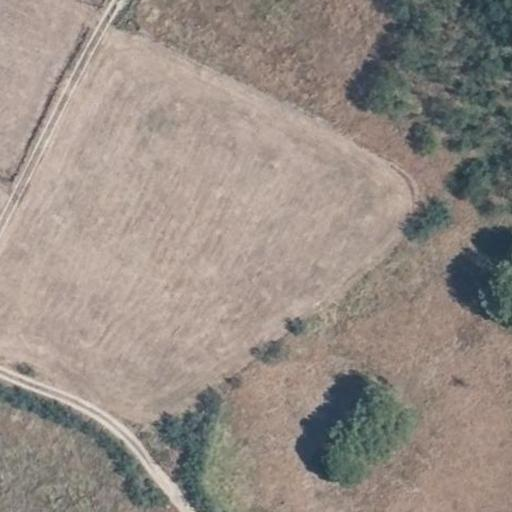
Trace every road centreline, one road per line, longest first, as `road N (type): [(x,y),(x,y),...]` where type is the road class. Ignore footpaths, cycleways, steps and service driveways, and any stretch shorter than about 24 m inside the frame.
road 1 (track): [(0,229),(123,0)]
road 2 (track): [(0,369),(115,427),(198,511)]
